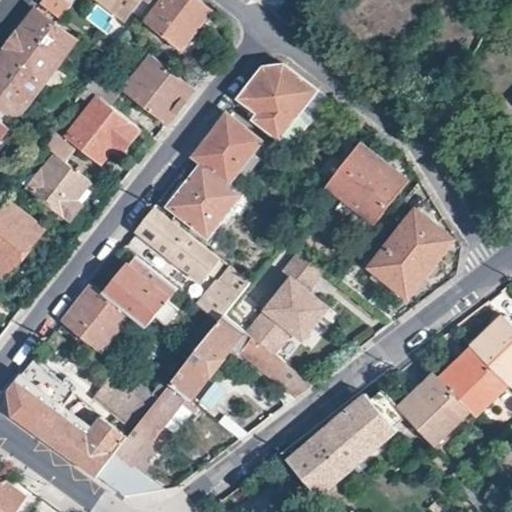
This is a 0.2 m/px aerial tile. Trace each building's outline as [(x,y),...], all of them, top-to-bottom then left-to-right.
[(64,0),(41,0),(41,1),(61,17),(71,5),(64,0)] [(153,0),(102,0),(127,18),(140,0),(152,0),(153,0)] [(153,0),(142,14),(183,46),(212,7),(202,0),(153,0)] [(41,11),(36,7),(19,30),(24,33),(41,11)] [(17,32),(5,47),(10,51),(46,79),(77,40),(41,11),(24,33),(19,30),(17,32)] [(0,64),(10,51),(5,47),(0,54),(0,64)] [(0,117),(10,126),(46,79),(10,51),(0,64),(0,117)] [(195,87),(152,53),(126,87),(168,122),(195,87)] [(241,94),(241,95),(266,114),(262,121),(293,146),(331,98),(312,83),(286,62),(264,65),(241,94)] [(122,86),(101,68),(88,84),(101,94),(111,102),(122,86)] [(111,102),(101,94),(70,134),(103,160),(121,137),(129,143),(142,127),(111,102)] [(209,137),(195,154),(205,162),(230,182),(264,140),(228,113),(209,137)] [(0,139),(10,126),(0,117),(0,139)] [(65,140),(52,129),(42,142),(56,152),(65,140)] [(407,177),(362,141),(328,184),(372,220),(407,177)] [(39,158),(30,171),(36,175),(27,185),(70,218),(84,202),(79,197),(91,180),(56,152),(47,164),(39,158)] [(205,162),(171,204),(209,235),(244,193),(230,182),(205,162)] [(44,226),(8,199),(0,209),(0,269),(7,274),(44,226)] [(223,258),(156,205),(137,228),(203,281),(223,258)] [(408,290),(451,237),(416,211),(376,263),(408,290)] [(301,247),(283,270),(307,288),(324,265),(301,247)] [(177,289),(136,255),(107,294),(131,314),(147,327),(177,289)] [(231,265),(199,306),(207,311),(220,321),(225,314),(251,282),(231,265)] [(283,270),(239,325),(272,351),(293,327),(304,336),(328,305),(307,288),(283,270)] [(69,314),(66,319),(102,348),(131,314),(107,294),(93,283),(69,314)] [(207,311),(175,350),(188,361),(220,321),(207,311)] [(188,361),(170,383),(185,395),(188,397),(230,344),(296,394),(312,383),(272,351),(239,325),(225,314),(220,321),(188,361)] [(511,321),(509,319),(477,348),(511,384),(511,383),(511,321)] [(64,336),(56,330),(48,340),(56,346),(64,336)] [(477,348),(444,380),(472,409),(480,416),(511,384),(477,348)] [(34,358),(9,390),(12,413),(98,475),(127,439),(98,418),(91,428),(63,405),(74,390),(34,358)] [(444,380),(437,371),(401,405),(410,414),(437,444),(472,409),(444,380)] [(133,394),(109,374),(93,395),(134,429),(151,409),(133,394)] [(127,439),(98,475),(114,486),(185,395),(170,383),(158,398),(151,409),(134,429),(127,439)] [(151,409),(158,398),(141,384),(133,394),(151,409)] [(401,405),(385,388),(371,399),(395,427),(410,414),(401,405)] [(367,395),(290,458),(318,495),(396,430),(395,427),(371,399),(367,395)] [(1,491),(0,489),(0,511),(13,511),(22,500),(4,488),(1,491)]
